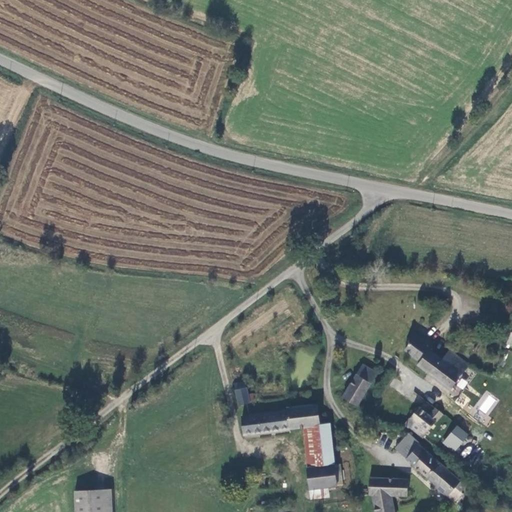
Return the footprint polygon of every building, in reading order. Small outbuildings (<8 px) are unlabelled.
[(425,370),(437,356),(423,346),(426,343),(408,329),(404,334),(406,339),(401,345),(408,351),(407,352),(415,358),(413,360),(425,370)] [(466,365),(444,348),(437,356),(425,370),(448,388),(466,365)] [(358,368),(353,377),(367,385),(372,376),(358,368)] [(241,375),(229,378),(235,402),(247,400),(241,375)] [(367,385),(353,377),(340,398),(354,407),(367,385)] [(487,390),(469,411),(484,423),(501,402),(487,390)] [(463,408),(471,399),(462,392),(454,402),(463,408)] [(420,436),(439,412),(432,407),(428,413),(417,405),(408,416),(414,420),(409,427),(420,436)] [(239,416),(240,433),(301,428),(318,427),(313,407),(283,409),(283,412),(239,416)] [(414,420),(408,416),(403,424),(409,427),(414,420)] [(451,447),(465,430),(456,423),(442,440),(451,447)] [(304,466),(332,463),(328,426),(318,427),(301,428),(304,466)] [(407,434),(393,450),(436,486),(435,487),(446,496),(454,486),(459,490),(464,483),(418,445),(419,443),(407,434)] [(319,488),(340,486),(338,466),(332,467),(332,463),(304,466),(306,489),(319,488)] [(407,495),(407,491),(408,479),(370,479),(369,494),(373,495),(373,511),(394,511),(391,495),(407,495)] [(459,490),(454,486),(446,496),(453,502),(461,492),(459,490)] [(321,499),(319,488),(306,489),(307,500),(321,499)] [(103,511),(103,490),(73,492),(74,511),(103,511)]
